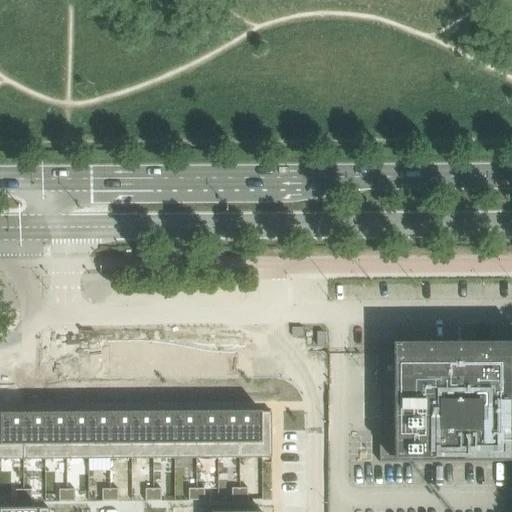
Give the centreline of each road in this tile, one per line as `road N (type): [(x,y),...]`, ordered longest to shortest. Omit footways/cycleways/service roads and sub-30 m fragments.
road 1 (secondary): [(511,177),(47,179)]
road 2 (secondary): [(61,227),(511,224)]
road 3 (unclassified): [(272,366),(272,264),(511,264)]
road 4 (residential): [(272,366),(315,365),(316,511)]
road 5 (residential): [(103,368),(272,366)]
road 6 (residential): [(103,368),(62,350),(61,227)]
